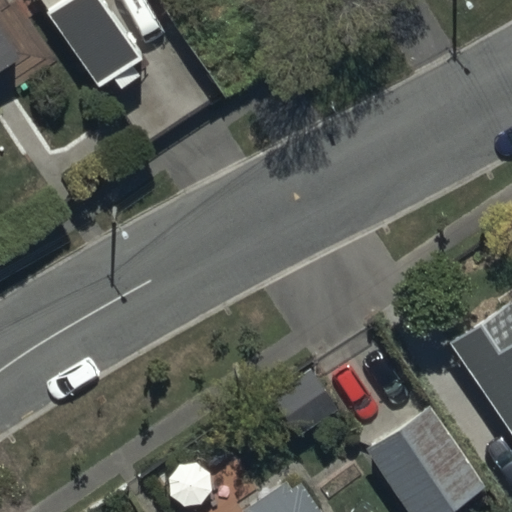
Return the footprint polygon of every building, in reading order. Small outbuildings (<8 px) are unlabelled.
[(37,0),(100,92),(115,82),(123,93),(139,81),(134,73),(146,66),(100,0),(37,0)] [(0,76),(21,62),(0,31),(0,76)] [(511,302),(450,345),(511,435),(511,302)] [(434,408),(367,452),(406,511),(458,511),(489,492),(434,408)] [(319,511),(297,480),(250,511),(319,511)]
